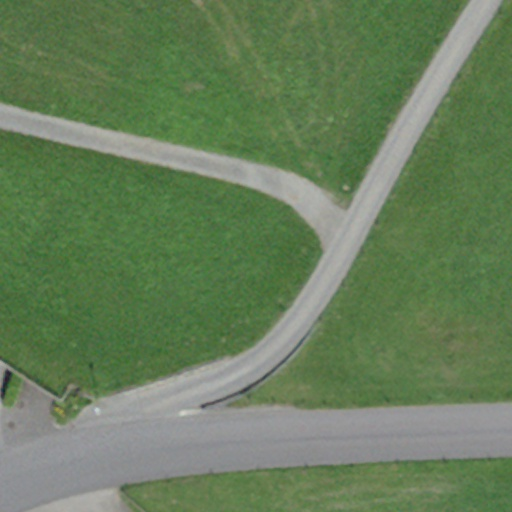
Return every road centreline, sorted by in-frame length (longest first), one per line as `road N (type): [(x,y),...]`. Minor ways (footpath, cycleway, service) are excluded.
road 1 (residential): [(146,449),(148,409),(262,356),(295,322),(487,0)]
road 2 (tertiary): [(511,432),(146,449)]
road 3 (tertiary): [(146,449),(0,486)]
